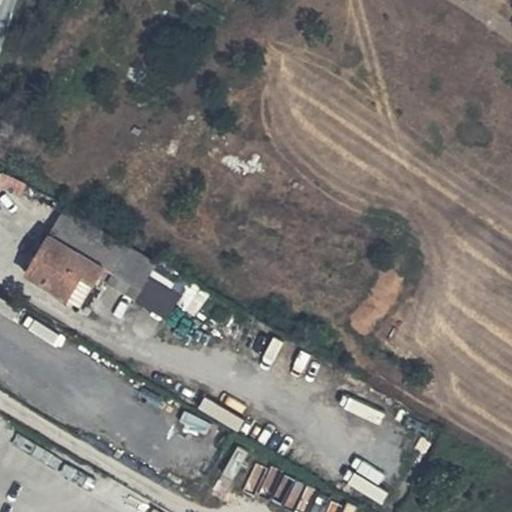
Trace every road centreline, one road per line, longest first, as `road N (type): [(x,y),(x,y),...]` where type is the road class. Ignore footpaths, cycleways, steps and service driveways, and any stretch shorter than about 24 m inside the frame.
road 1 (unknown): [(0,274),(50,285),(373,440)]
road 2 (track): [(0,394),(206,511)]
